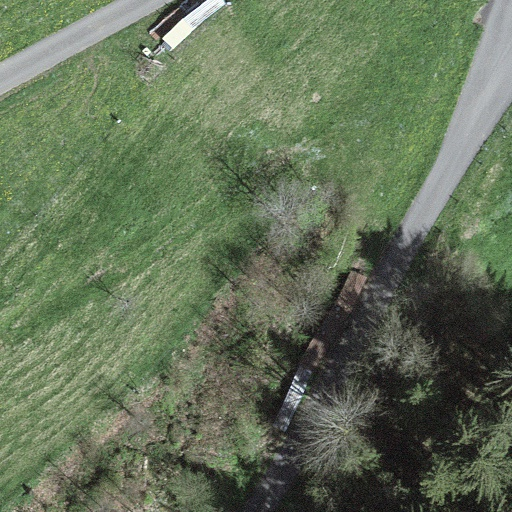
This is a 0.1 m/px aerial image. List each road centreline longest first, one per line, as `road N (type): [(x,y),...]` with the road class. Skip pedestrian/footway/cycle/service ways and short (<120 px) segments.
road 1 (track): [(235,511),(434,220),(511,84)]
road 2 (track): [(434,220),(511,4)]
road 3 (track): [(145,0),(0,79)]
